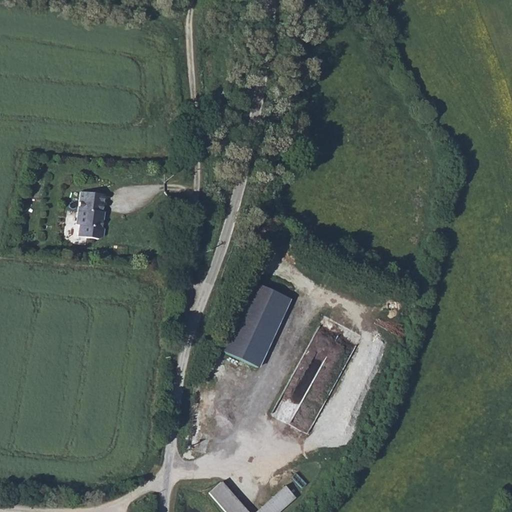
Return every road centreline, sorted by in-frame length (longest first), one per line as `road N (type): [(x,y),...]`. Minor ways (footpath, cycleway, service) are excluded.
road 1 (unclassified): [(163,511),(186,336),(235,214),(255,129),(268,0)]
road 2 (track): [(196,0),(198,192),(186,336)]
